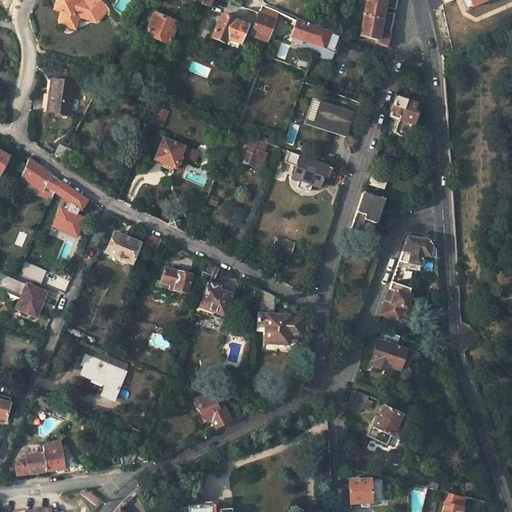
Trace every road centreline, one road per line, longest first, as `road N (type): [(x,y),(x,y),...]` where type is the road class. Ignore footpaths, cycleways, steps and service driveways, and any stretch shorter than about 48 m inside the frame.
road 1 (residential): [(318,308),(109,204),(0,128)]
road 2 (residential): [(419,0),(318,308)]
road 3 (residential): [(505,511),(454,358),(443,225)]
road 4 (residential): [(443,225),(432,64),(419,0)]
road 5 (residential): [(443,225),(399,230),(348,373),(335,381)]
road 6 (residential): [(321,388),(150,471)]
road 7 (residential): [(150,471),(0,492)]
road 8 (residential): [(335,381),(341,511)]
